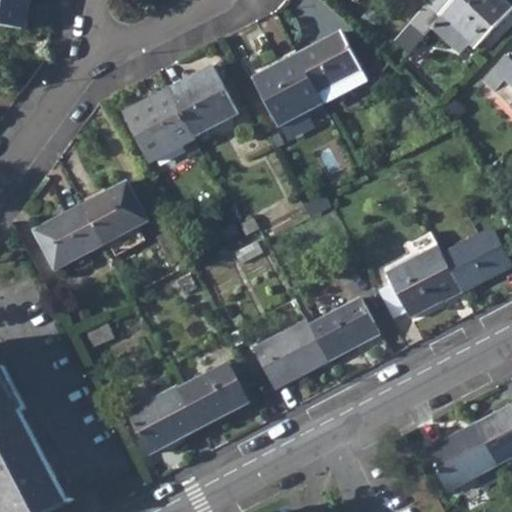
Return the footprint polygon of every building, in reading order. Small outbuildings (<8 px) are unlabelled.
[(0,0),(0,25),(26,30),(30,0),(0,0)] [(432,0),(411,25),(423,37),(429,29),(457,55),(468,45),(473,49),(510,8),(501,0),(432,0)] [(295,54),(315,92),(360,68),(340,31),(295,54)] [(511,50),(480,83),(494,98),(501,92),(511,102),(511,50)] [(295,54),(249,78),(275,128),(321,103),(315,92),(295,54)] [(168,88),(191,133),(232,111),(210,67),(168,88)] [(168,88),(123,112),(147,158),(192,135),(191,133),(168,88)] [(82,206),(103,246),(148,223),(127,183),(82,206)] [(82,206),(32,233),(53,273),(103,246),(82,206)] [(442,255),(461,290),(511,265),(493,229),(442,255)] [(437,246),(384,273),(408,318),(461,290),(442,255),(437,246)] [(308,325),(327,360),(379,333),(361,298),(308,325)] [(305,319),(250,348),(271,389),(327,360),(308,325),(305,319)] [(177,386),(199,427),(248,401),(226,361),(177,386)] [(0,511),(46,511),(69,500),(26,419),(0,369),(0,511)] [(175,383),(127,409),(150,452),(199,427),(177,386),(175,383)] [(511,407),(477,425),(498,466),(511,458),(511,407)] [(498,466),(477,425),(429,451),(450,491),(478,477),(498,466)] [(498,466),(478,477),(483,486),(503,476),(498,466)]
